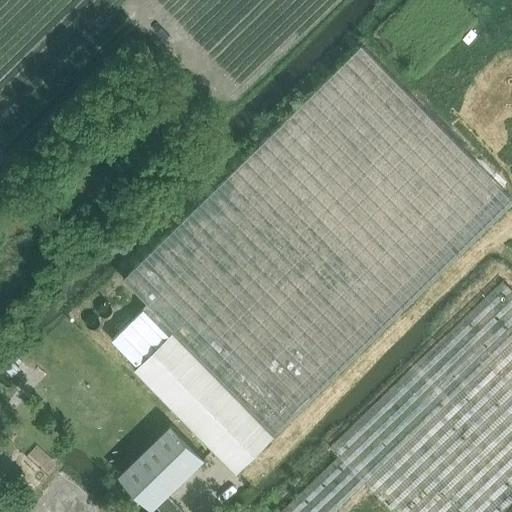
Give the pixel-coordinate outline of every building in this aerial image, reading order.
[(123,281),(174,333),(275,437),(511,205),(511,198),(363,46),(123,281)] [(330,446),(339,455),(279,511),(499,511),(511,500),(511,289),(503,280),(330,446)] [(237,474),(275,437),(174,333),(135,371),(237,474)] [(207,458),(174,424),(120,475),(152,510),(207,458)] [(2,452),(13,442),(5,434),(0,439),(0,465),(7,458),(2,452)] [(30,511),(105,511),(60,469),(30,511)]
